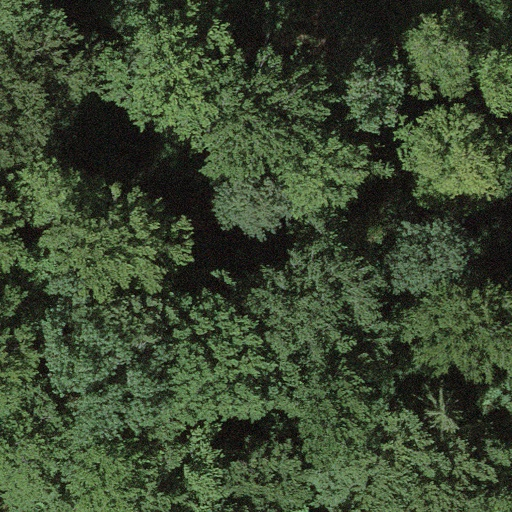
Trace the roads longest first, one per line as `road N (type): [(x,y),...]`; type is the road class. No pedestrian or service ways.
road 1 (motorway): [(478,511),(46,0)]
road 2 (track): [(511,84),(0,148)]
road 3 (motorway): [(0,416),(83,511)]
